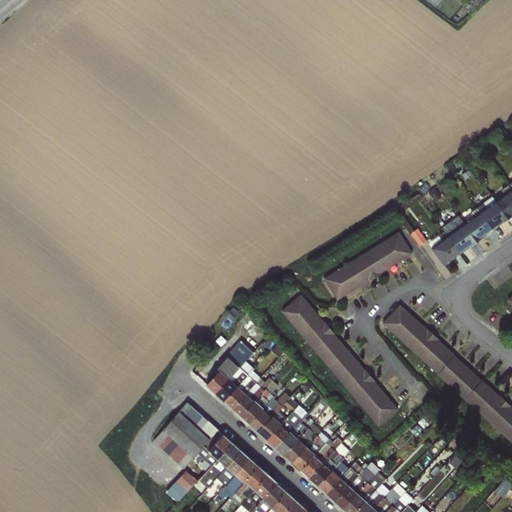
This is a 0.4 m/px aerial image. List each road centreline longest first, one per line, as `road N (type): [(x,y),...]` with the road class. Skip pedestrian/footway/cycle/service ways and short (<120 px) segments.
road 1 (residential): [(329,511),(185,381),(134,447)]
road 2 (residential): [(453,304),(424,283),(407,285),(386,293),(361,321),(401,378)]
